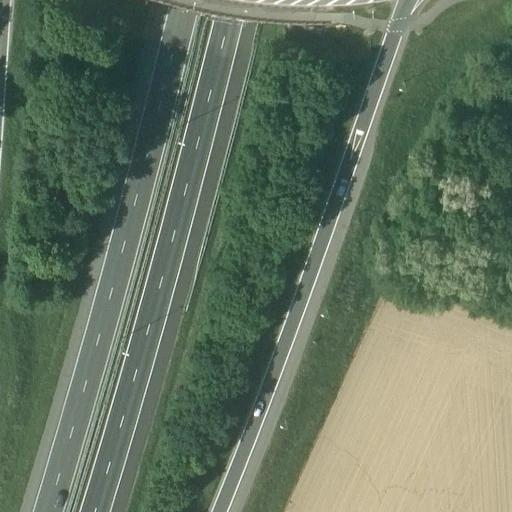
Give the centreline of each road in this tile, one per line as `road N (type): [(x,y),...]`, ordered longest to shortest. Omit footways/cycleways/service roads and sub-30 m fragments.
road 1 (motorway): [(214,511),(408,0)]
road 2 (motorway): [(187,0),(45,511)]
road 3 (motorway): [(96,511),(235,0)]
